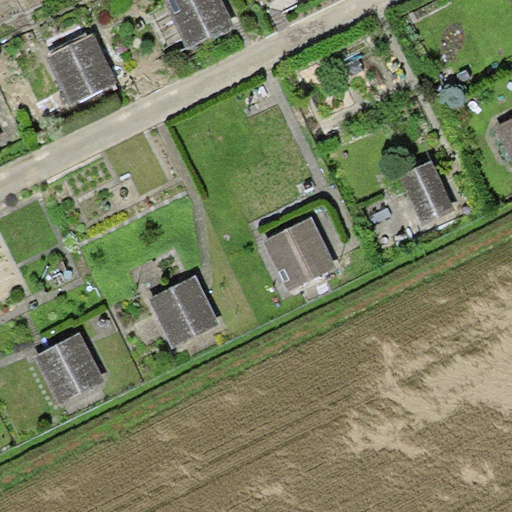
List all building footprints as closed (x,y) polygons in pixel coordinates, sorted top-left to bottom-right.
[(222,0),(164,0),(187,48),(235,26),(222,0)] [(95,33),(47,56),(71,104),(118,81),(95,33)] [(511,117),(496,125),(511,158),(511,117)] [(432,159),(399,173),(423,225),(455,210),(432,159)] [(312,217),(264,240),(289,291),(337,267),(312,217)] [(196,276),(150,298),(174,346),(219,324),(196,276)] [(80,332),(34,355),(58,404),(104,381),(80,332)]
